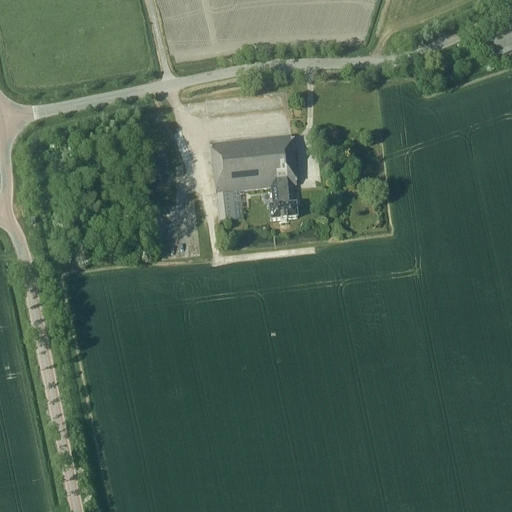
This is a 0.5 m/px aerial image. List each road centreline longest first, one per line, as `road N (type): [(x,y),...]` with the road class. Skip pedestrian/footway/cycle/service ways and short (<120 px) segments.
road 1 (tertiary): [(0,120),(259,68),(403,59),(511,13)]
road 2 (tertiary): [(75,511),(12,214)]
